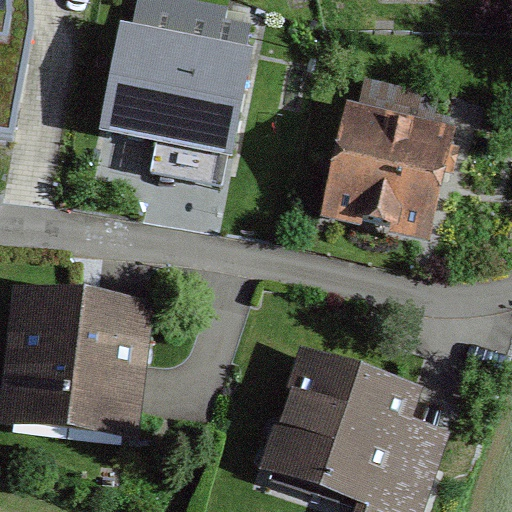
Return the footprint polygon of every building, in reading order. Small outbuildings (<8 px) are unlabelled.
[(35,0),(0,0),(0,144),(12,146),(35,31),(35,0)] [(253,59),(121,33),(100,140),(232,167),(253,59)] [(468,142),(361,120),(340,225),(447,247),(468,142)] [(227,198),(234,176),(162,156),(156,178),(227,198)] [(164,316),(30,305),(19,433),(154,444),(164,316)] [(433,403),(317,368),(283,477),(381,507),(380,511),(443,511),(466,439),(426,427),(433,403)]
